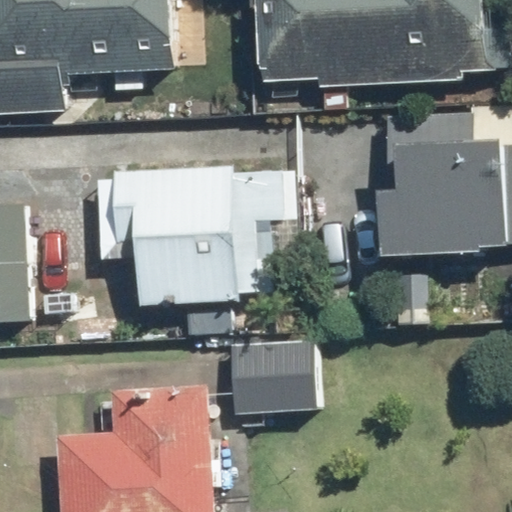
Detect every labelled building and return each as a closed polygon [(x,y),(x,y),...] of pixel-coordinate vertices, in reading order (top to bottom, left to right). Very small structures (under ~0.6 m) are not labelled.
[(0,0),(0,115),(72,113),(71,74),(183,71),(180,0),(0,0)] [(264,0),(267,81),(325,79),(326,88),(466,83),(466,71),(511,69),(511,7),(494,8),(493,0),(264,0)] [(389,188),(391,255),(490,253),(489,244),(511,243),(511,140),(409,143),(410,188),(389,188)] [(145,243),(147,305),(267,300),(264,221),(294,220),(291,166),(124,172),(127,243),(145,243)] [(0,207),(0,325),(38,324),(33,207),(0,207)] [(83,299),(84,334),(125,333),(124,298),(83,299)] [(240,348),(243,416),(324,412),(321,345),(240,348)] [(67,439),(71,511),(220,511),(214,389),(121,394),(123,436),(67,439)]
